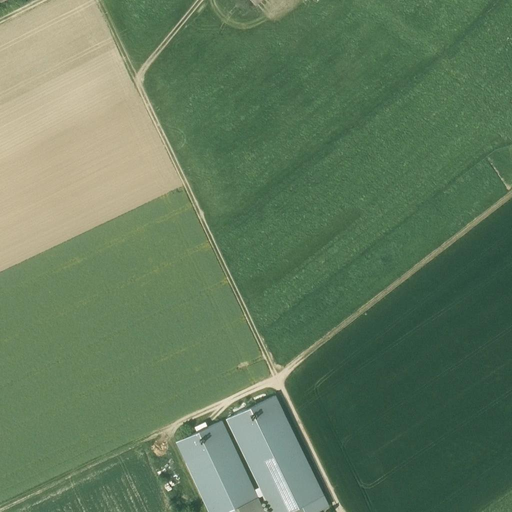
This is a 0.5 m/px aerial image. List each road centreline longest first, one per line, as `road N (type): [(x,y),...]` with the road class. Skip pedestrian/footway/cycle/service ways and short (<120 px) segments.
road 1 (track): [(98,0),(275,377),(511,194)]
road 2 (track): [(339,511),(275,377),(0,507)]
